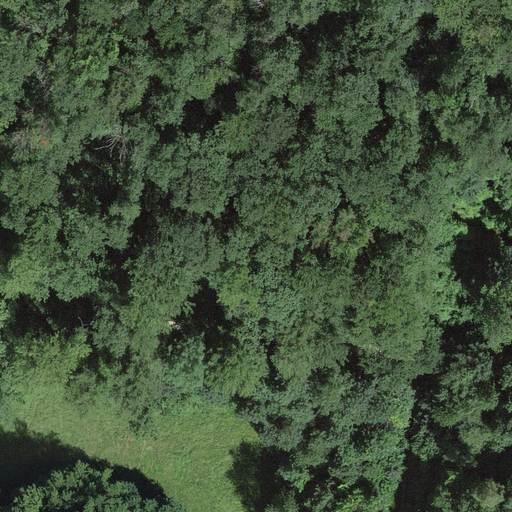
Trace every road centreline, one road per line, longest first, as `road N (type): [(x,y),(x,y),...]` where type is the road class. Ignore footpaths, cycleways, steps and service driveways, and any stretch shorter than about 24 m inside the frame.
road 1 (track): [(403,511),(420,426),(415,394),(374,351),(149,317),(0,254)]
road 2 (track): [(511,236),(427,183),(218,94),(131,46),(82,0)]
road 3 (track): [(383,358),(511,306)]
